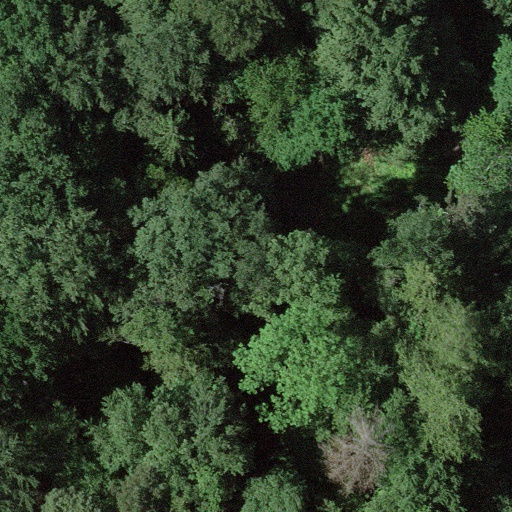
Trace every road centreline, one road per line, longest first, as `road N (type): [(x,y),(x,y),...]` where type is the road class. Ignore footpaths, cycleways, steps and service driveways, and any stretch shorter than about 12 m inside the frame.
road 1 (tertiary): [(511,196),(400,0)]
road 2 (track): [(511,352),(436,511)]
